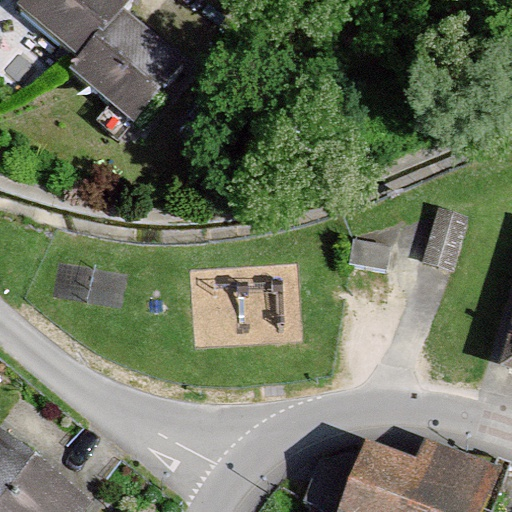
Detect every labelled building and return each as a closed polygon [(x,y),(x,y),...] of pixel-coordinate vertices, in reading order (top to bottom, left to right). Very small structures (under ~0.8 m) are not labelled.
[(75,77),(130,123),(178,65),(117,14),(126,4),(120,0),(28,0),(20,10),(81,61),(75,77)] [(468,218),(440,209),(423,261),(452,270),(468,218)] [(391,247),(354,239),(349,263),(386,271),(391,247)] [(511,375),(511,341),(502,373),(511,375)] [(312,511),(481,511),(500,473),(428,439),(418,460),(369,436),(324,459),(304,499),(316,505),(312,511)] [(0,511),(85,511),(90,506),(2,439),(0,440),(0,511)]
